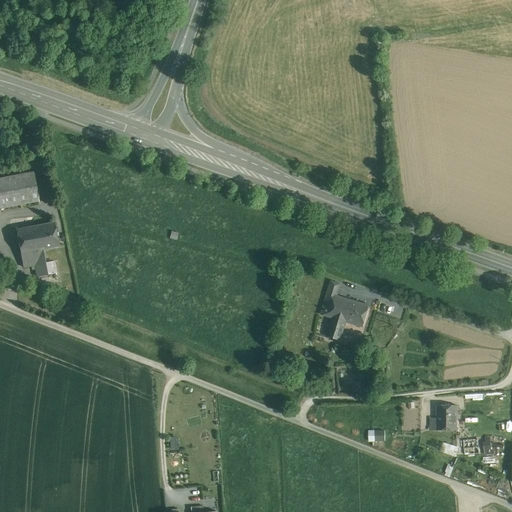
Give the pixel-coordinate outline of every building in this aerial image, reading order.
[(33,171),(3,177),(9,208),(40,201),(33,171)] [(3,177),(0,177),(0,209),(9,208),(3,177)] [(54,222),(40,225),(44,249),(58,246),(54,222)] [(40,225),(16,229),(21,253),(42,249),(44,249),(40,225)] [(179,233),(171,231),(170,238),(177,240),(179,233)] [(21,253),(23,267),(32,265),(33,269),(35,269),(37,277),(47,275),(45,263),(42,249),(21,253)] [(54,261),(45,263),(47,275),(56,273),(54,261)] [(331,281),(321,313),(330,316),(336,296),(340,284),(331,281)] [(336,296),(330,316),(333,317),(346,321),(354,301),(336,296)] [(368,306),(354,301),(346,321),(363,326),(368,306)] [(346,321),(333,317),(327,336),(340,340),(346,321)] [(457,405),(437,405),(437,418),(437,430),(457,430),(457,405)] [(374,432),(375,442),(385,441),(384,431),(374,432)] [(169,436),(169,449),(178,449),(177,436),(169,436)] [(490,437),(484,438),(485,442),(483,443),(484,456),(497,454),(496,441),(491,442),(490,437)] [(478,439),(464,440),(465,455),(479,453),(478,439)] [(457,451),(443,446),(442,451),(455,456),(457,451)]
